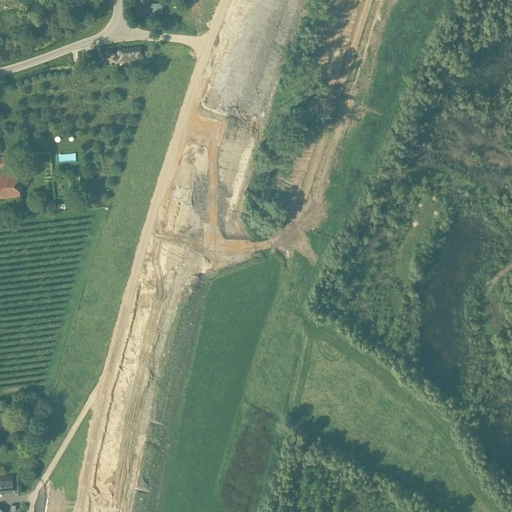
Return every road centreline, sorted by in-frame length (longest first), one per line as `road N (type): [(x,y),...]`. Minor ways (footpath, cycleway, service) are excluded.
road 1 (unclassified): [(83,511),(150,208),(206,50)]
road 2 (track): [(294,239),(266,246),(271,269),(202,502),(216,511)]
road 3 (track): [(361,56),(322,242),(292,239)]
road 4 (track): [(266,246),(166,283),(112,371)]
road 5 (track): [(211,120),(166,283)]
road 6 (unclassified): [(114,30),(0,68)]
